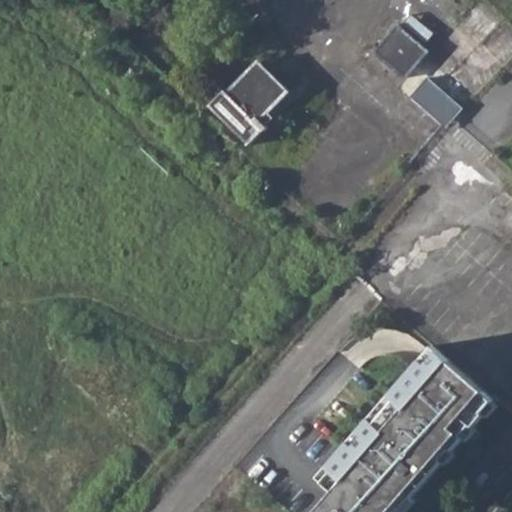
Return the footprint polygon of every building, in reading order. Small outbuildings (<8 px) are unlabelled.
[(432,67),(474,105),(511,61),(511,38),(473,4),(436,46),(444,53),(432,67)] [(376,53),(406,80),(429,54),(398,27),(376,53)] [(213,111),(258,154),(278,134),(268,125),(294,98),(262,67),(227,105),(222,101),(213,111)] [(445,114),(454,122),(464,111),(428,80),(415,95),(442,119),(445,114)] [(343,483),(317,511),(401,511),(486,416),(484,414),(496,399),(434,345),(326,468),(343,483)]
